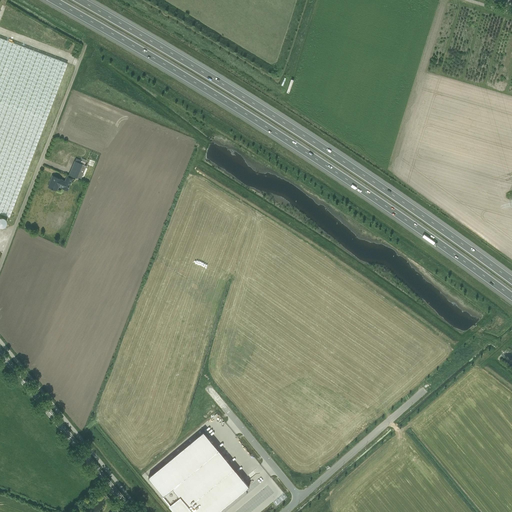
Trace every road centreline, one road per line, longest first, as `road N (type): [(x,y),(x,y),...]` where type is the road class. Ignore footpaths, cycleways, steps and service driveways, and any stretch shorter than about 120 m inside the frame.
road 1 (motorway): [(52,0),(278,135),(511,297)]
road 2 (motorway): [(511,281),(287,125),(77,0)]
road 3 (unclassified): [(0,269),(85,43)]
road 4 (tertiary): [(131,511),(0,353)]
road 5 (unclassified): [(299,498),(423,391)]
road 6 (unclassified): [(208,389),(299,498)]
